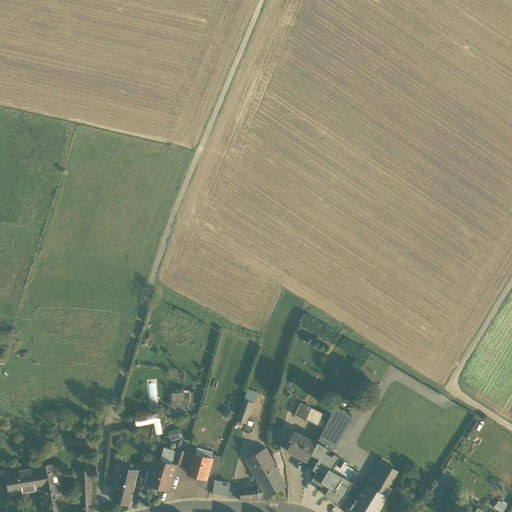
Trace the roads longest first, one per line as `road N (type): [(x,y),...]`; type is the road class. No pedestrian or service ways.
road 1 (residential): [(95,511),(105,427),(169,222)]
road 2 (track): [(261,0),(169,222)]
road 3 (track): [(511,429),(456,394),(452,379),(511,282)]
road 4 (residential): [(152,511),(177,505),(289,511)]
